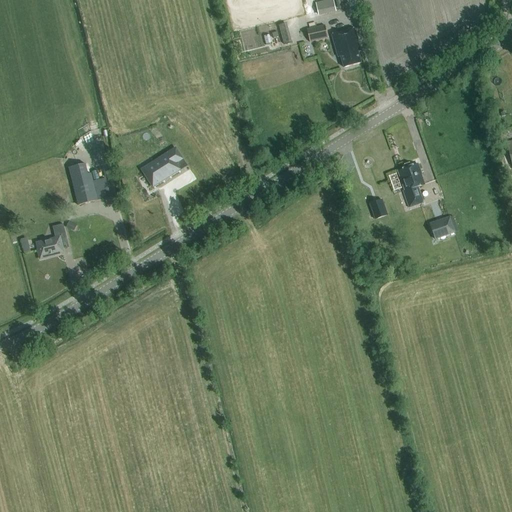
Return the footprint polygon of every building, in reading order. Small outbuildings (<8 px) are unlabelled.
[(333,0),(329,0),(316,3),(319,16),(336,12),(333,0)] [(278,25),(284,45),(292,42),(286,23),(278,25)] [(327,38),(325,26),(325,25),(307,29),(310,42),(327,38)] [(354,28),(339,32),(331,34),(332,36),(338,58),(340,57),(343,68),(361,63),(358,52),(361,51),(354,28)] [(168,154),(143,170),(153,186),(179,169),(175,163),(181,159),(174,149),(168,153),(168,154)] [(403,166),(404,169),(400,170),(402,178),(402,179),(403,184),(405,184),(407,190),(403,191),(409,207),(423,202),(418,187),(423,185),(420,175),(421,175),(418,164),(412,166),(411,163),(409,163),(404,164),(403,166)] [(86,164),(69,168),(78,206),(98,201),(91,174),(88,174),(86,164)] [(139,193),(132,195),(137,210),(156,204),(150,186),(138,190),(139,193)] [(382,200),(369,204),(375,220),(387,215),(382,200)] [(451,218),(430,226),(436,241),(456,234),(451,218)] [(67,238),(63,224),(52,227),(55,239),(37,243),(38,250),(37,250),(40,260),(50,257),(49,256),(63,253),(60,240),(67,238)]
